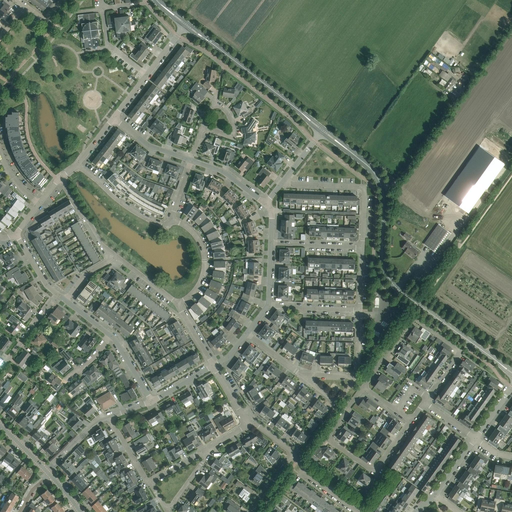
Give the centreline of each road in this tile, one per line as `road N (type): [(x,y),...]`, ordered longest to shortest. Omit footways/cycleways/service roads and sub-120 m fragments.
road 1 (tertiary): [(511,372),(391,282),(381,251),(379,181),(322,130)]
road 2 (residential): [(363,386),(413,318),(459,351),(427,397)]
road 3 (residential): [(411,420),(375,470),(331,442),(363,386)]
road 4 (tertiary): [(322,130),(185,24)]
road 5 (residential): [(362,248),(363,188),(281,183)]
